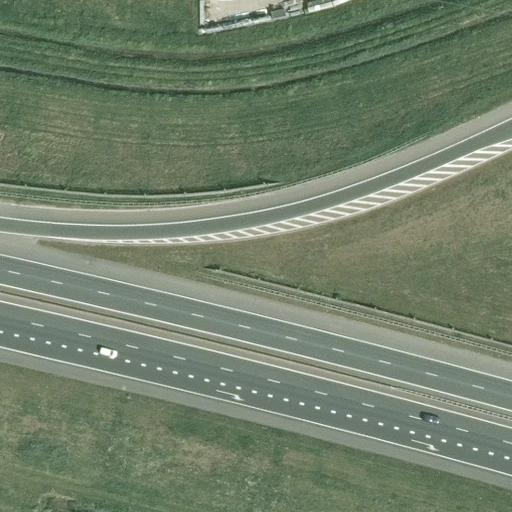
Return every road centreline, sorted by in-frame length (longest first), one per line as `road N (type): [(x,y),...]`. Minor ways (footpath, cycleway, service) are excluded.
road 1 (motorway): [(511,131),(380,184),(240,224),(78,234),(0,223)]
road 2 (motorway): [(511,399),(0,271)]
road 3 (motorway): [(0,318),(511,445)]
